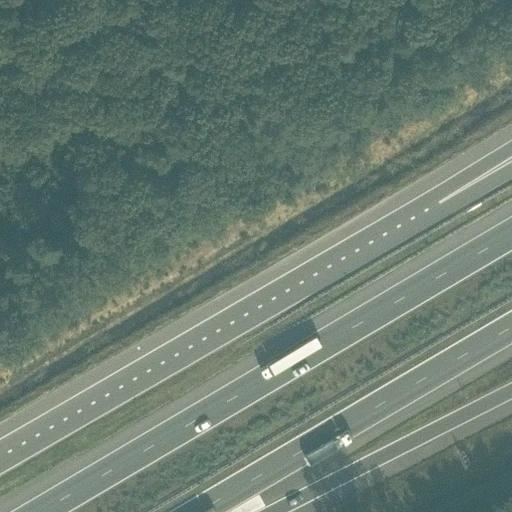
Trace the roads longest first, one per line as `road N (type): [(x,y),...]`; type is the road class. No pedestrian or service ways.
road 1 (motorway): [(511,229),(45,511)]
road 2 (motorway): [(440,211),(0,467)]
road 3 (motorway): [(205,511),(511,332)]
road 4 (motorway): [(273,511),(511,394)]
